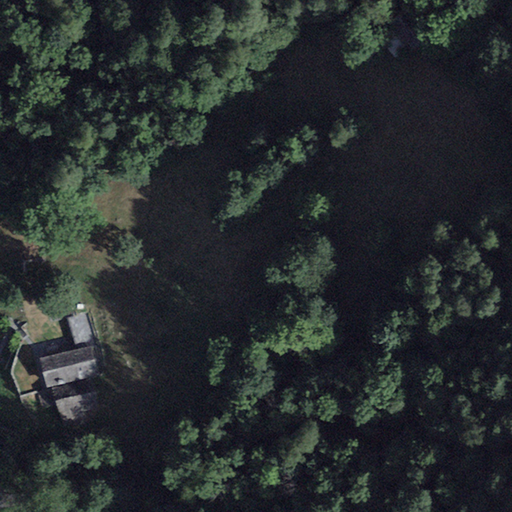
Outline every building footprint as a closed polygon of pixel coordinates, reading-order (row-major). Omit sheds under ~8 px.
[(402,12),(375,35),(397,60),(424,37),(402,12)] [(85,314),(67,319),(77,351),(95,347),(85,314)] [(77,351),(39,358),(45,388),(51,387),(94,378),(101,377),(95,347),(77,351)] [(94,378),(51,387),(59,425),(102,416),(94,378)] [(103,466),(86,468),(89,486),(105,484),(103,466)]
